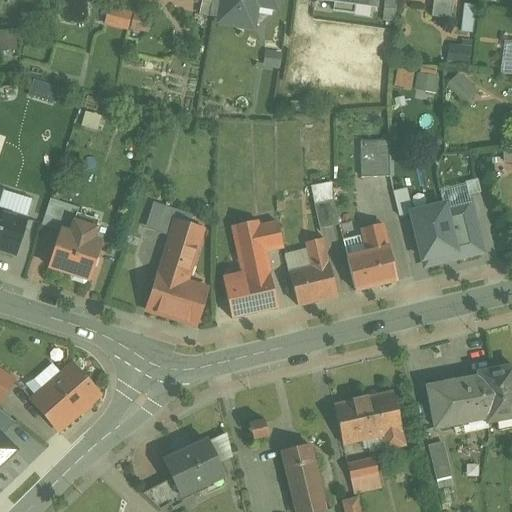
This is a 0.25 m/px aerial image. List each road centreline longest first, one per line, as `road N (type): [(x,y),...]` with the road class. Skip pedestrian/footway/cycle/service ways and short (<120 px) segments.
road 1 (tertiary): [(511,292),(212,367),(161,369)]
road 2 (tertiary): [(161,369),(141,402),(28,511)]
road 3 (tertiary): [(161,369),(80,329),(0,305)]
